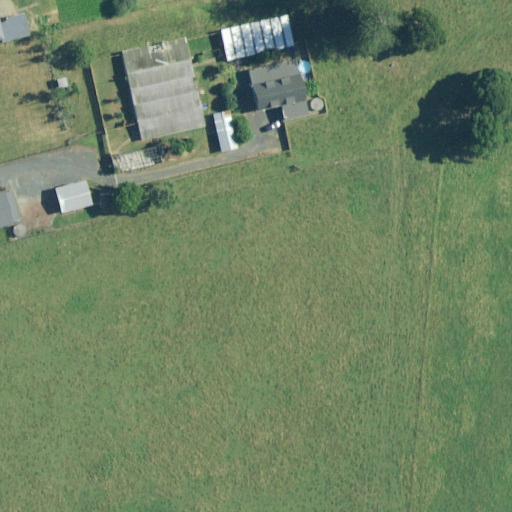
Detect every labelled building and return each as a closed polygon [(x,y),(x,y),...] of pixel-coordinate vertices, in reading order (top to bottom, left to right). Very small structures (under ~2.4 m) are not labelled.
[(0,19),(0,39),(1,40),(2,42),(28,36),(23,14),(0,19)] [(218,30),(225,61),(285,48),(278,17),(218,30)] [(203,127),(184,38),(121,52),(140,141),(203,127)] [(307,116),(295,60),(246,70),(255,111),(279,106),(282,121),(307,116)] [(229,110),(212,113),(219,152),(236,149),(229,110)] [(108,156),(112,176),(163,166),(159,146),(108,156)] [(90,205),(84,181),(53,189),(60,213),(90,205)] [(0,228),(24,221),(13,185),(0,189),(0,228)]
